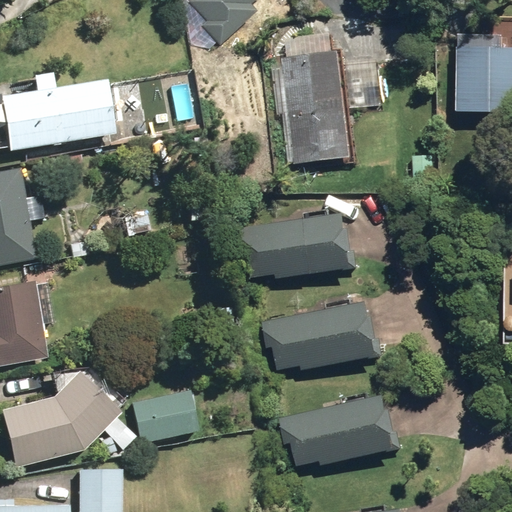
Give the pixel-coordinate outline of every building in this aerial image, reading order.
[(191,0),(182,8),(220,47),(254,13),(247,6),(253,0),(191,0)] [(511,47),(459,45),(457,111),(511,112),(511,47)] [(283,65),(293,167),(355,162),(346,60),(283,65)] [(0,97),(0,110),(5,147),(107,132),(100,83),(0,97)] [(434,158),(414,156),(412,181),(432,183),(434,158)] [(0,174),(0,265),(32,261),(19,172),(0,174)] [(352,216),(243,234),(251,284),(360,266),(352,216)] [(0,366),(43,359),(30,284),(0,288),(0,366)] [(374,301),(271,322),(282,376),(385,355),(374,301)] [(1,411),(13,466),(83,451),(117,413),(73,373),(49,400),(1,411)] [(133,403),(141,444),(196,434),(188,392),(133,403)] [(387,397),(289,420),(301,472),(399,449),(387,397)] [(123,511),(123,472),(77,472),(77,511),(123,511)] [(0,504),(0,511),(66,511),(66,502),(0,504)]
